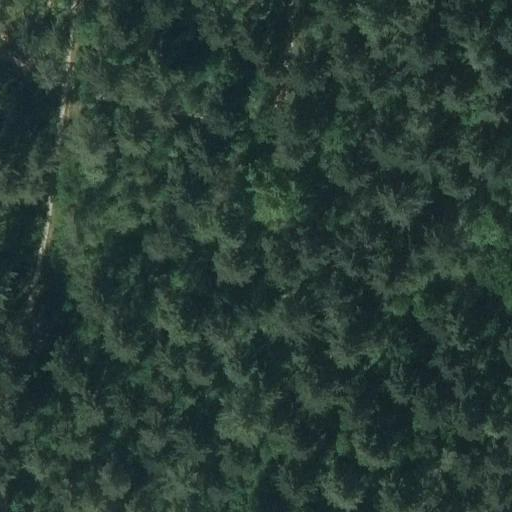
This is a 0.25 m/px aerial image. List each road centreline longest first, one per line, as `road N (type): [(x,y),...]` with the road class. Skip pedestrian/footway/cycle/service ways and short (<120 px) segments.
road 1 (track): [(84,0),(3,511)]
road 2 (unknown): [(0,55),(69,88),(262,126),(296,112),(288,76),(293,0)]
